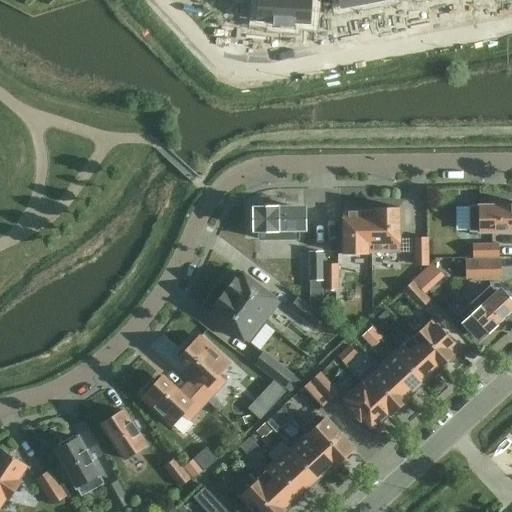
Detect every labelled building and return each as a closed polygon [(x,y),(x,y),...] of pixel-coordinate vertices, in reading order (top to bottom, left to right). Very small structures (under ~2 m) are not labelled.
[(259,0),(258,20),(274,21),(274,25),(293,26),(294,22),(310,23),(310,0),(259,0)] [(511,230),(511,203),(511,204),(511,206),(496,206),(496,203),(484,203),(484,206),(469,206),(469,231),(511,230)] [(371,252),(371,209),(368,209),(368,207),(349,208),(349,209),(342,210),(343,254),(368,253),(368,252),(371,252)] [(374,209),(371,209),(371,252),(400,251),(399,207),(374,207),(374,209)] [(256,212),(251,212),(251,226),(256,226),(256,229),(259,229),(259,239),(298,239),(298,228),(303,228),(303,208),(256,209),(256,212)] [(414,264),(428,264),(427,239),(414,239),(414,264)] [(498,244),(474,244),(474,256),(498,256),(498,244)] [(323,280),(322,252),(309,252),(310,280),(323,280)] [(499,259),(467,260),(467,280),(499,279),(499,259)] [(444,271),(433,260),(414,277),(426,289),(444,271)] [(338,264),(325,264),(325,289),(338,289),(338,264)] [(234,277),(224,291),(264,322),(280,301),(243,273),(238,279),(234,277)] [(412,281),(403,290),(420,309),(430,300),(412,281)] [(461,313),(468,321),(465,323),(479,338),(511,307),(511,303),(500,291),(497,294),(490,287),(461,313)] [(264,322),(224,291),(213,305),(216,307),(211,314),(248,343),(264,322)] [(323,318),(298,298),(290,309),(315,328),(323,318)] [(392,317),(385,310),(378,317),(385,324),(392,317)] [(430,320),(413,336),(442,368),(443,367),(442,366),(459,351),(453,344),(455,343),(438,325),(436,326),(430,320)] [(183,352),(179,357),(186,364),(196,373),(187,382),(207,401),(226,381),(219,375),(229,365),(198,336),(194,340),(193,338),(181,351),(183,352)] [(413,336),(396,352),(424,382),(434,374),(435,375),(442,368),(413,336)] [(357,353),(349,345),(338,356),(345,364),(357,353)] [(255,364),(283,386),(293,375),(264,352),(255,364)] [(375,361),(374,362),(409,399),(409,398),(406,395),(412,390),(414,392),(424,382),(396,352),(380,366),(375,361)] [(374,362),(358,377),(392,414),(409,399),(374,362)] [(337,391),(320,372),(310,382),(327,400),(337,391)] [(145,393),(142,396),(173,425),(183,415),(189,421),(207,401),(187,382),(179,392),(169,382),(161,375),(157,380),(155,378),(144,391),(145,393)] [(392,414),(358,377),(357,378),(362,383),(345,399),(351,405),(349,406),(360,419),(362,417),(371,427),(374,424),(376,426),(384,419),(382,417),(388,412),(391,415),(392,414)] [(327,400),(310,382),(300,391),(317,409),(327,400)] [(283,404),(267,418),(274,426),(277,429),(292,414),(283,404)] [(123,409),(105,421),(102,423),(125,459),(146,445),(138,433),(139,432),(132,421),(131,422),(123,409)] [(317,414),(302,428),(336,465),(354,449),(344,438),(345,437),(336,427),(335,428),(325,417),(322,419),(317,414)] [(267,418),(255,429),(261,435),(263,433),(265,435),(274,426),(267,418)] [(307,434),(290,449),(317,477),(323,471),(325,473),(335,464),(336,465),(302,428),(307,434)] [(57,444),(59,447),(56,449),(81,496),(104,483),(92,462),(92,461),(86,450),(85,450),(78,437),(75,439),(72,435),(57,444)] [(256,442),(249,435),(240,443),(247,451),(256,442)] [(206,443),(193,454),(195,456),(204,467),(217,456),(206,443)] [(21,481),(18,479),(27,466),(1,448),(0,450),(0,506),(6,498),(9,500),(21,481)] [(290,449),(274,464),(302,495),(312,485),(310,483),(317,477),(290,449)] [(204,467),(195,456),(184,464),(194,476),(204,467)] [(175,458),(164,466),(180,486),(190,478),(175,458)] [(274,464),(257,479),(286,511),(294,504),(293,503),(302,495),(274,464)] [(36,479),(52,504),(66,496),(49,470),(36,479)] [(286,511),(257,479),(239,496),(248,505),(247,506),(252,511),(283,511),(284,511),(285,511),(286,511)] [(117,480),(105,487),(118,509),(129,503),(117,480)] [(213,494),(203,483),(194,492),(204,503),(213,494)]
